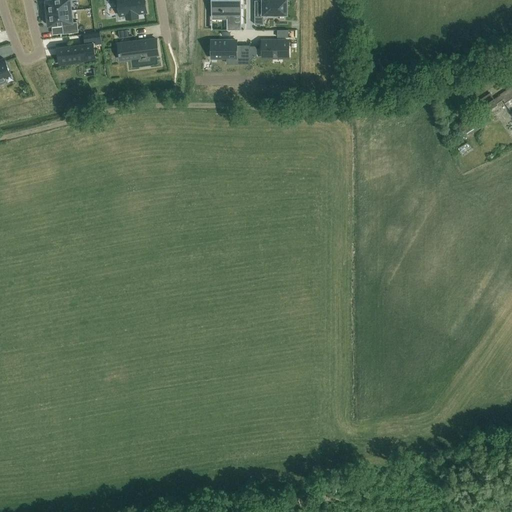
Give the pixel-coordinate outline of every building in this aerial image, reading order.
[(47,13),(72,10),(70,0),(49,0),(46,0),(46,5),(44,5),(45,12),(47,11),(47,13)] [(108,0),(109,2),(118,0),(120,16),(126,15),(127,19),(139,18),(138,14),(147,13),(146,5),(146,2),(145,2),(145,0),(108,0)] [(211,0),(212,15),(227,15),(227,30),(236,30),(236,24),(242,24),(241,0),(211,0)] [(255,9),(255,24),(264,24),(264,14),(287,14),(286,0),(262,0),(263,0),(263,9),(255,9)] [(77,22),(73,22),(72,10),(47,13),(47,15),(45,15),(46,21),(48,21),(48,26),(57,25),(63,25),(64,34),(79,32),(77,22)] [(119,32),(120,31),(121,37),(120,37),(120,38),(132,36),(129,36),(128,30),(119,31),(119,32)] [(100,32),(83,34),(84,35),(85,43),(95,41),(96,44),(102,44),(100,32)] [(159,54),(157,39),(119,44),(121,59),(141,57),(141,53),(148,52),(148,56),(159,54)] [(263,40),(263,57),(288,57),(288,40),(263,40)] [(209,48),(209,49),(210,49),(210,55),(217,55),(217,58),(227,58),(227,63),(237,63),(237,41),(212,41),(212,48),(209,48)] [(58,49),(60,62),(95,58),(93,44),(58,49)] [(242,58),(249,58),(249,64),(250,64),(250,45),(249,45),(249,46),(242,46),(242,58)] [(4,77),(11,74),(5,60),(5,59),(0,61),(0,81),(4,79),(5,80),(4,77)] [(505,103),(509,110),(511,108),(511,86),(499,95),(500,96),(493,100),(489,94),(475,103),(486,120),(500,110),(498,107),(505,103)] [(468,137),(482,128),(478,121),(464,130),(468,137)]
